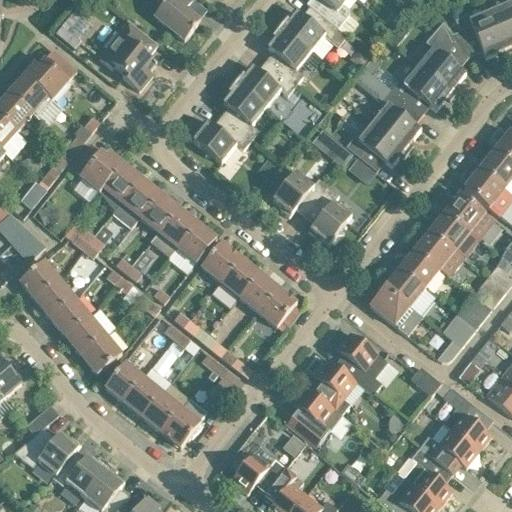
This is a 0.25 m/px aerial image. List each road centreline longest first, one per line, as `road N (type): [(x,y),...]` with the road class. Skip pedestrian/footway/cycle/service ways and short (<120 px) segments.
road 1 (residential): [(335,296),(163,160),(167,130),(272,0)]
road 2 (residential): [(335,296),(511,85)]
road 3 (residential): [(182,487),(335,296)]
road 4 (residential): [(182,487),(91,419),(20,335),(0,329)]
